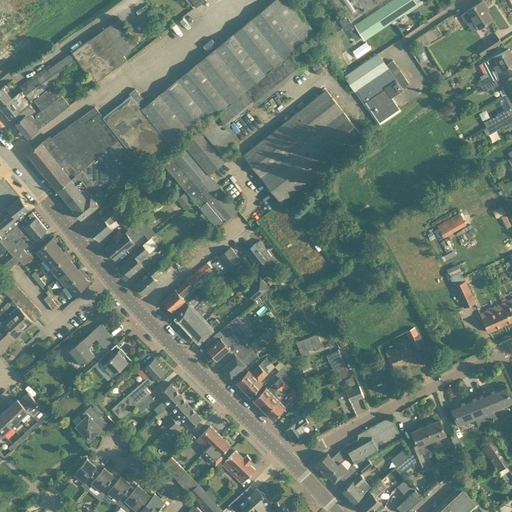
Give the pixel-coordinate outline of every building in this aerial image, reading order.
[(297,8),(291,0),(289,0),(288,0),(275,0),(147,104),(141,109),(171,146),(173,148),(315,33),(297,8)] [(333,0),(345,17),(338,21),(336,22),(335,20),(329,24),(335,33),(343,27),(379,3),(379,4),(384,0),(333,0)] [(414,0),(392,0),(355,25),(364,39),(418,4),(414,0)] [(471,16),(479,28),(491,20),(484,8),(486,7),(482,0),(467,10),(460,15),(464,21),(471,16)] [(4,23),(12,35),(30,23),(22,11),(4,23)] [(481,55),(501,42),(497,35),(477,49),(481,55)] [(72,52),(22,89),(30,100),(56,81),(55,79),(78,62),(94,83),(112,70),(90,39),(72,52)] [(488,59),(494,72),(479,81),(482,86),(497,78),(495,72),(511,63),(511,55),(508,48),(488,59)] [(386,65),(379,53),(344,76),(378,125),(400,111),(391,97),(403,90),(402,88),(409,84),(393,60),(386,65)] [(283,84),(300,70),(289,55),(272,69),(283,84)] [(342,71),(351,66),(344,56),(335,61),(342,71)] [(313,75),(320,72),(317,64),(309,67),(313,75)] [(511,92),(511,91),(511,76),(510,78),(502,82),(500,83),(503,88),(506,95),(511,92)] [(485,92),(499,84),(500,83),(497,78),(482,86),(485,92)] [(69,106),(61,95),(53,84),(49,87),(34,100),(41,110),(35,114),(37,117),(35,119),(31,114),(35,111),(29,104),(17,114),(10,121),(14,126),(18,130),(26,139),(36,130),(38,129),(36,126),(37,125),(40,128),(44,125),(69,106)] [(0,106),(1,107),(12,98),(7,93),(9,91),(4,85),(0,89),(0,106)] [(171,146),(141,109),(147,104),(134,88),(128,93),(130,95),(103,117),(120,139),(128,149),(137,160),(146,172),(155,164),(153,161),(171,146)] [(261,176),(342,113),(325,90),(244,155),(261,176)] [(21,108),(23,107),(28,102),(19,91),(12,98),(1,107),(10,118),(21,108)] [(33,148),(28,153),(43,172),(50,181),(57,190),(120,139),(103,117),(99,112),(94,106),(51,137),(50,135),(33,148)] [(511,107),(497,114),(500,120),(511,113),(511,109),(511,108),(511,107)] [(362,138),(361,137),(342,113),(261,176),(281,202),(301,186),(316,174),(362,138)] [(511,113),(500,120),(494,123),(497,129),(511,121),(511,113)] [(227,159),(222,152),(233,143),(212,118),(182,143),(182,144),(161,161),(216,228),(238,210),(208,174),(227,159)] [(91,195),(119,173),(110,163),(118,156),(128,149),(120,139),(57,190),(81,219),(99,205),(98,204),(102,202),(100,199),(96,198),(95,200),(91,195)] [(137,160),(128,149),(118,156),(128,168),(137,160)] [(146,172),(137,160),(128,168),(137,179),(146,172)] [(326,186),(316,174),(301,186),(305,191),(317,181),(323,189),(326,186)] [(0,238),(13,226),(14,227),(32,211),(29,208),(20,197),(7,207),(10,211),(4,216),(5,219),(0,223),(0,238)] [(189,197),(181,204),(185,209),(193,203),(189,197)] [(119,203),(89,228),(98,240),(112,229),(109,225),(114,220),(112,217),(117,213),(119,216),(125,210),(119,203)] [(106,206),(99,211),(103,216),(109,210),(106,206)] [(35,240),(47,229),(32,211),(14,227),(0,239),(0,255),(1,255),(8,249),(13,256),(6,262),(0,266),(0,271),(3,275),(20,260),(28,254),(24,249),(35,240)] [(443,238),(466,225),(459,213),(437,226),(438,228),(434,231),(437,237),(438,236),(439,239),(443,237),(443,238)] [(129,216),(122,222),(126,229),(127,228),(134,222),(129,216)] [(117,239),(105,249),(114,259),(126,249),(127,248),(134,242),(130,238),(140,229),(135,222),(134,222),(127,228),(128,230),(117,239)] [(350,251),(355,247),(345,235),(340,239),(350,251)] [(37,250),(45,259),(60,247),(56,242),(58,240),(54,236),(37,250)] [(139,261),(158,246),(151,238),(125,260),(126,262),(121,266),(122,267),(121,268),(125,272),(129,276),(142,265),(139,261)] [(255,243),(246,250),(259,267),(260,266),(267,276),(279,267),(271,257),(272,257),(272,256),(259,240),(255,243)] [(52,268),(69,254),(66,250),(63,252),(60,247),(45,259),(52,268)] [(230,247),(218,257),(228,268),(229,269),(241,259),(230,247)] [(32,250),(28,254),(20,260),(24,265),(36,255),(32,250)] [(156,279),(176,260),(170,252),(136,283),(145,294),(159,282),(156,279)] [(59,277),(74,265),(70,260),(73,258),(69,254),(52,268),(49,271),(52,274),(55,272),(59,277)] [(358,267),(364,279),(372,275),(367,262),(358,267)] [(205,265),(191,276),(196,282),(210,271),(212,269),(207,263),(205,265)] [(67,286),(84,271),(80,267),(78,269),(74,265),(59,277),(67,286)] [(87,276),(84,271),(67,286),(74,295),(89,282),(85,277),(87,276)] [(32,275),(37,281),(40,278),(35,272),(32,275)] [(0,285),(1,286),(10,278),(6,273),(0,278),(0,285)] [(216,280),(220,286),(223,289),(230,284),(223,274),(216,280)] [(261,277),(251,285),(246,290),(255,300),(270,287),(261,277)] [(303,282),(296,277),(291,284),(298,289),(300,291),(307,287),(303,282)] [(370,297),(389,288),(384,277),(365,286),(370,297)] [(5,291),(14,282),(10,278),(1,286),(3,289),(5,291)] [(45,284),(40,278),(37,281),(42,287),(45,284)] [(172,311),(182,302),(185,300),(181,296),(193,286),(187,280),(163,301),(164,302),(163,304),(166,308),(168,307),(172,311)] [(475,301),(466,281),(454,286),(463,307),(475,301)] [(9,295),(18,287),(14,282),(5,291),(9,295)] [(13,299),(22,291),(18,287),(9,295),(13,299)] [(46,292),(49,295),(51,298),(55,295),(49,289),(46,292)] [(17,304),(26,295),(22,291),(13,299),(17,304)] [(21,308),(30,300),(26,295),(17,304),(21,308)] [(59,307),(51,298),(49,295),(44,299),(54,311),(59,307)] [(186,305),(175,315),(184,324),(204,305),(212,299),(208,295),(200,302),(193,309),(188,303),(186,305)] [(511,320),(511,298),(503,303),(511,321),(511,320)] [(38,318),(30,309),(25,313),(21,308),(17,304),(13,299),(9,303),(11,305),(6,309),(24,328),(28,324),(30,326),(34,323),(34,322),(38,318)] [(192,333),(205,321),(200,316),(215,302),(212,299),(204,305),(184,324),(192,333)] [(30,309),(35,304),(30,300),(21,308),(25,313),(30,309)] [(488,332),(511,321),(503,303),(480,313),(488,332)] [(36,306),(35,304),(30,309),(38,318),(43,313),(36,306)] [(19,333),(24,328),(6,309),(0,315),(0,319),(3,322),(2,322),(18,338),(21,335),(19,333)] [(231,350),(244,339),(247,336),(238,325),(242,321),(237,315),(219,331),(223,335),(207,350),(209,352),(208,353),(211,355),(212,355),(217,360),(217,359),(230,348),(231,350)] [(209,326),(205,321),(192,333),(199,341),(219,322),(216,319),(209,326)] [(18,338),(2,322),(1,323),(0,324),(0,336),(7,344),(12,340),(14,342),(18,338)] [(104,347),(114,339),(101,323),(69,350),(82,365),(95,355),(87,346),(96,338),(104,347)] [(349,343),(340,327),(332,331),(340,347),(349,343)] [(317,333),(297,342),(303,357),(309,354),(307,348),(321,342),(317,333)] [(72,338),(68,334),(58,342),(62,347),(72,338)] [(425,345),(419,334),(409,339),(415,350),(425,345)] [(258,355),(244,339),(231,350),(230,348),(217,359),(222,365),(221,365),(227,372),(227,373),(230,377),(231,376),(232,378),(245,366),(258,355)] [(396,348),(386,352),(388,357),(393,369),(415,360),(411,349),(409,344),(404,346),(405,348),(397,352),(396,348)] [(110,350),(99,360),(113,375),(128,362),(124,357),(126,354),(121,348),(115,354),(110,350)] [(344,363),(338,350),(327,355),(332,368),(344,363)] [(145,380),(128,394),(111,409),(120,419),(136,406),(149,394),(150,392),(147,388),(167,371),(155,357),(138,372),(145,380)] [(248,370),(236,382),(243,389),(266,366),(262,362),(252,371),(253,372),(252,373),(248,370)] [(349,374),(344,363),(332,368),(335,374),(338,373),(341,378),(349,374)] [(269,369),(266,366),(243,389),(250,397),(263,385),(259,381),(260,379),(261,380),(269,372),(267,370),(269,369)] [(260,406),(285,381),(280,377),(270,387),(271,388),(269,390),(266,386),(253,399),(260,406)] [(266,413),(279,400),(286,394),(283,391),(289,385),(285,381),(260,406),(266,413)] [(180,418),(192,408),(182,396),(170,383),(159,393),(164,399),(154,409),(155,410),(158,414),(164,408),(169,404),(180,417),(180,418)] [(348,396),(351,402),(364,397),(359,385),(340,394),(342,398),(348,396)] [(505,385),(478,396),(488,422),(496,419),(493,410),(511,402),(505,385)] [(78,386),(69,386),(69,395),(78,395),(78,386)] [(292,390),(287,395),(286,394),(279,400),(266,413),(273,419),(284,409),(286,407),(285,406),(297,395),(292,390)] [(28,392),(19,400),(29,411),(37,420),(42,415),(46,411),(36,400),(28,392)] [(149,394),(136,406),(141,412),(154,400),(149,394)] [(478,396),(451,407),(458,424),(473,418),(474,421),(476,420),(478,426),(488,422),(478,396)] [(9,407),(20,419),(29,411),(19,400),(17,399),(9,407)] [(301,407),(304,413),(311,410),(309,404),(301,407)] [(94,421),(100,416),(90,405),(80,415),(83,419),(76,425),(83,432),(82,433),(82,434),(83,435),(83,436),(84,437),(85,437),(86,438),(87,437),(89,439),(101,428),(94,421)] [(20,419),(9,407),(0,415),(12,427),(20,419)] [(167,412),(164,408),(158,414),(161,417),(167,412)] [(202,419),(192,408),(180,418),(190,429),(202,419)] [(12,427),(0,415),(0,414),(0,431),(4,435),(4,434),(12,427)] [(305,416),(286,429),(296,443),(307,435),(301,428),(310,422),(305,416)] [(169,426),(175,421),(172,417),(166,423),(169,426)] [(383,420),(358,434),(358,435),(357,440),(356,439),(346,445),(344,446),(350,454),(349,455),(354,464),(366,457),(402,437),(392,419),(385,423),(383,420)] [(427,425),(426,426),(432,440),(435,448),(441,446),(438,437),(446,434),(440,420),(433,423),(432,420),(426,423),(427,425)] [(178,424),(175,421),(169,426),(170,427),(172,429),(178,424)] [(208,440),(212,443),(212,444),(220,436),(210,426),(197,440),(203,445),(208,440)] [(425,462),(421,454),(435,448),(432,440),(426,426),(412,432),(415,440),(408,443),(412,453),(396,467),(402,473),(416,462),(419,470),(427,467),(425,462)] [(460,447),(454,435),(446,438),(452,451),(460,447)] [(225,440),(220,436),(212,444),(212,443),(202,453),(215,466),(216,465),(223,458),(220,455),(230,445),(229,444),(229,443),(226,440),(225,440)] [(483,449),(495,466),(508,456),(496,439),(483,449)] [(316,464),(327,476),(329,474),(335,481),(340,476),(344,481),(353,472),(349,467),(347,469),(341,462),(349,455),(350,454),(344,446),(332,458),(327,454),(316,464)] [(232,474),(249,456),(247,454),(244,458),(236,450),(223,464),(228,470),(232,474)] [(253,460),(249,456),(232,474),(236,478),(242,483),(255,470),(249,464),(253,460)] [(511,462),(508,456),(495,466),(498,472),(506,466),(511,474),(511,462)] [(172,457),(170,458),(163,465),(173,476),(176,479),(177,480),(186,471),(172,457)] [(366,457),(354,464),(357,467),(358,467),(363,472),(372,463),(366,457)] [(91,483),(104,467),(99,463),(97,466),(87,458),(74,474),(84,482),(81,485),(87,489),(92,483),(91,483)] [(357,467),(354,464),(349,467),(353,472),(358,468),(357,468),(357,467)] [(108,492),(121,476),(116,471),(114,475),(104,467),(91,483),(92,483),(101,490),(98,494),(104,498),(108,492)] [(197,484),(186,471),(177,480),(183,487),(187,492),(188,493),(197,484)] [(352,504),(371,487),(364,480),(365,479),(360,474),(341,492),(352,504)] [(125,501),(138,484),(129,477),(127,480),(121,476),(108,492),(118,499),(115,502),(121,507),(125,501)] [(404,511),(422,497),(413,486),(406,478),(397,486),(404,494),(406,497),(396,506),(402,511),(404,511)] [(376,497),(387,486),(386,484),(382,481),(370,492),(372,494),(362,503),(364,506),(362,508),(365,511),(371,511),(381,503),(376,497)] [(121,507),(127,511),(139,511),(140,511),(155,493),(150,489),(148,492),(138,484),(125,501),(121,507)] [(217,504),(198,484),(197,484),(188,493),(193,499),(205,511),(220,511),(222,510),(217,504)] [(471,511),(481,504),(464,485),(434,511),(471,511)] [(241,493),(228,504),(233,510),(234,510),(235,510),(237,511),(242,511),(244,511),(245,510),(246,511),(270,511),(271,511),(264,504),(269,501),(266,497),(265,495),(264,493),(262,492),(260,491),(257,488),(254,490),(246,498),(241,493)] [(164,511),(172,502),(167,498),(164,501),(155,493),(140,511),(139,511),(164,511)] [(71,497),(66,503),(70,506),(75,501),(71,497)]
